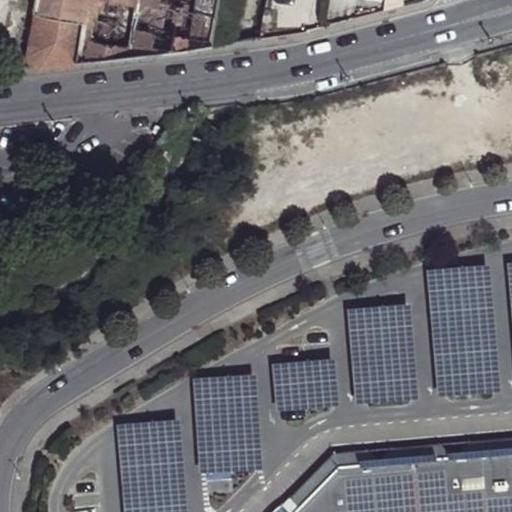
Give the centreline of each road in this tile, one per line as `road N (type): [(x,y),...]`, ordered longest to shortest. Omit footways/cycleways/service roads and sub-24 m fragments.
road 1 (residential): [(0,460),(26,410),(184,313),(316,249),(437,211),(511,198)]
road 2 (secondary): [(473,18),(268,69),(0,102)]
